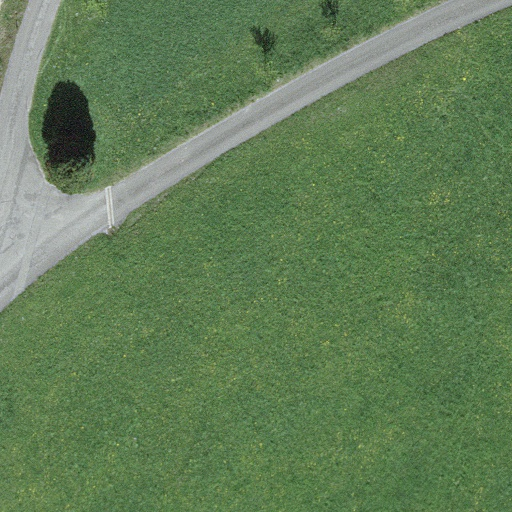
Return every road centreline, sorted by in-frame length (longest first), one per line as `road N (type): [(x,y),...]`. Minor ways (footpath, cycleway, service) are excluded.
road 1 (residential): [(22,265),(322,77),(489,0)]
road 2 (residential): [(22,265),(2,188),(6,140),(45,0)]
